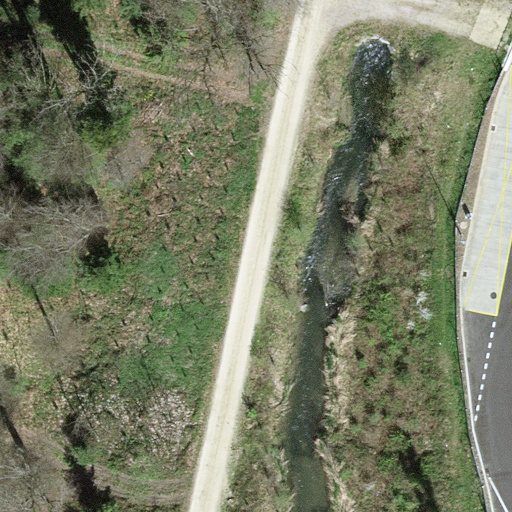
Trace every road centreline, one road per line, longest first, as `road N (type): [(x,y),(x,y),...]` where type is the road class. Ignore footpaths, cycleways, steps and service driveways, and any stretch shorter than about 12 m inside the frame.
road 1 (track): [(313,0),(203,511)]
road 2 (track): [(391,0),(511,30)]
